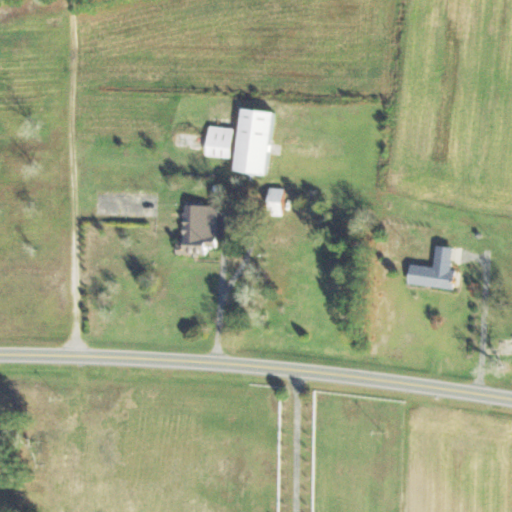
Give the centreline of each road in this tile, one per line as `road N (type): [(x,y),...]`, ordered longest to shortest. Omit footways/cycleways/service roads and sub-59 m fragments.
road 1 (secondary): [(511,396),(77,354),(0,364)]
road 2 (residential): [(77,354),(69,52)]
